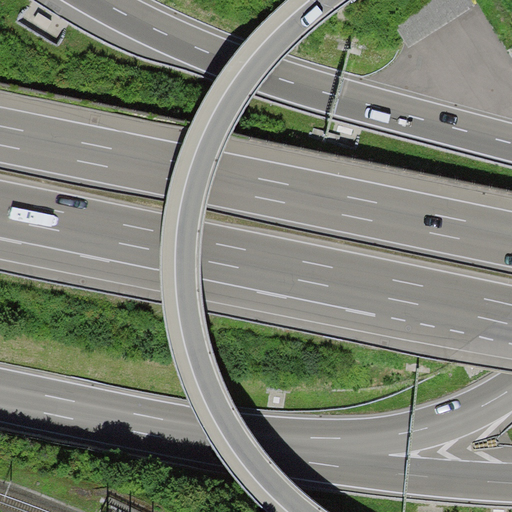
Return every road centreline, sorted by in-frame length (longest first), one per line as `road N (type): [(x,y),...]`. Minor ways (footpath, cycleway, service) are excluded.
road 1 (motorway): [(321,0),(263,52),(222,109),(193,181),(183,233),(185,313),(206,386),(246,455),(299,511)]
road 2 (motorway): [(511,237),(0,133)]
road 3 (motorway): [(26,214),(511,315)]
road 4 (motorway): [(511,142),(219,57),(98,0)]
road 5 (motorway): [(0,394),(309,449)]
road 6 (motorway): [(309,449),(419,429),(511,387)]
road 7 (motorway): [(309,449),(511,482)]
